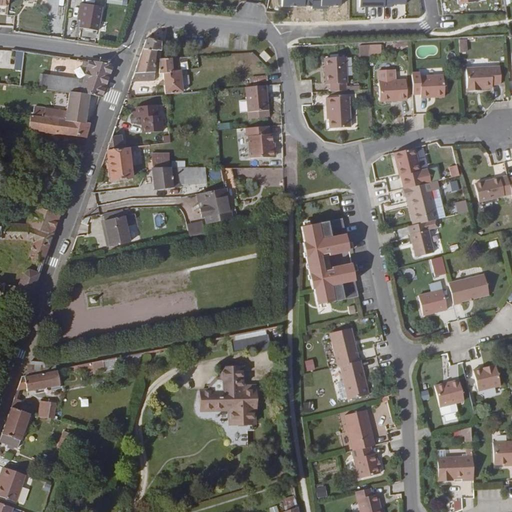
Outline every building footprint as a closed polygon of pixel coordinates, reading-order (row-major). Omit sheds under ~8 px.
[(77,11),(80,11),(76,41),(94,43),(99,7),(78,4),(77,11)] [(296,16),(287,16),(288,26),(296,26),(296,16)] [(162,39),(144,35),(130,76),(155,76),(155,51),(157,48),(162,48),(164,40),(162,39)] [(360,44),(360,55),(382,55),(382,44),(360,44)] [(0,50),(0,67),(10,67),(10,51),(0,50)] [(264,50),(259,56),(267,62),(272,57),(264,50)] [(15,70),(23,70),(24,51),(16,51),(15,70)] [(160,70),(164,70),(165,90),(182,88),(180,66),(172,67),(170,55),(160,56),(160,70)] [(324,85),(329,85),(329,93),(346,92),(346,84),(348,84),(346,58),(324,57),(324,85)] [(105,95),(114,65),(91,62),(86,80),(43,74),(41,88),(72,91),(92,93),(103,95),(105,95)] [(483,63),(468,63),(468,71),(483,71),(483,63)] [(502,86),(500,71),(483,71),(468,71),(469,93),(478,93),(478,90),(494,90),(494,86),(502,86)] [(420,78),(420,75),(412,75),(413,95),(421,95),(421,100),(444,99),(443,77),(420,78)] [(381,103),(408,101),(406,82),(380,83),(381,103)] [(255,121),(274,119),(270,84),(250,86),(255,121)] [(86,122),(92,93),(72,91),(68,109),(66,118),(86,122)] [(331,129),(351,128),(350,98),(327,98),(328,114),(331,114),(331,129)] [(68,109),(36,105),(36,115),(66,118),(68,109)] [(144,126),(148,126),(148,132),(164,131),(163,117),(159,117),(158,106),(139,107),(139,117),(143,117),(144,126)] [(406,131),(425,129),(423,114),(404,117),(406,131)] [(67,133),(87,136),(92,122),(86,122),(66,118),(36,115),(35,129),(67,133)] [(276,134),(274,134),(273,126),(250,128),(251,136),(252,136),(253,157),(277,156),(279,154),(278,141),(276,141),(276,134)] [(125,136),(112,138),(106,152),(127,148),(125,136)] [(147,144),(151,167),(156,167),(152,144),(147,144)] [(132,180),(127,148),(106,152),(112,183),(132,180)] [(444,161),(452,157),(449,149),(440,153),(444,161)] [(429,170),(421,172),(416,150),(395,155),(401,177),(403,177),(406,190),(432,184),(429,170)] [(13,187),(19,189),(27,154),(20,153),(13,187)] [(458,164),(449,167),(452,177),(460,174),(458,164)] [(184,181),(182,167),(156,167),(159,191),(184,186),(184,181)] [(210,181),(211,168),(182,167),(184,181),(210,181)] [(511,196),(509,183),(508,180),(478,187),(483,210),(511,203),(511,196)] [(438,190),(436,183),(432,184),(406,190),(404,190),(407,198),(412,197),(418,225),(429,223),(438,221),(436,214),(431,192),(438,190)] [(212,223),(236,218),(230,188),(229,188),(202,193),(207,217),(210,217),(212,223)] [(389,192),(391,201),(404,198),(402,189),(389,192)] [(441,212),(441,203),(438,190),(431,192),(436,214),(441,212)] [(29,205),(30,210),(37,211),(39,203),(14,196),(13,201),(29,205)] [(418,225),(412,197),(407,198),(413,227),(418,225)] [(459,203),(462,215),(469,214),(466,202),(459,203)] [(125,210),(106,214),(107,219),(126,215),(125,210)] [(32,262),(43,266),(61,217),(37,211),(34,226),(21,223),(20,225),(4,221),(0,220),(0,295),(20,297),(30,302),(40,275),(29,270),(26,272),(20,287),(0,285),(0,235),(36,244),(31,259),(32,262)] [(112,246),(131,242),(126,215),(107,219),(107,220),(112,246)] [(325,257),(353,251),(347,219),(306,229),(309,244),(306,244),(310,260),(315,293),(319,292),(321,306),(362,298),(356,268),(328,274),(325,257)] [(188,222),(190,234),(206,231),(203,220),(188,222)] [(418,225),(413,227),(409,228),(410,233),(416,259),(433,254),(428,231),(431,231),(429,223),(418,225)] [(429,260),(433,277),(447,273),(443,256),(429,260)] [(483,274),(448,283),(453,304),(489,295),(483,274)] [(423,317),(447,311),(443,292),(418,298),(423,317)] [(352,329),(330,333),(337,367),(342,366),(359,361),(352,329)] [(261,354),(278,351),(275,335),(237,342),(239,353),(261,349),(261,354)] [(96,375),(122,370),(120,359),(95,364),(95,368),(96,375)] [(313,359),(304,361),(307,372),(317,369),(313,359)] [(56,364),(33,361),(27,377),(57,371),(56,364)] [(349,399),(369,394),(362,361),(359,361),(342,366),(349,399)] [(478,392),(501,386),(495,366),(474,371),(478,392)] [(236,443),(255,444),(255,423),(251,423),(251,419),(261,419),(261,408),(263,408),(262,386),(251,385),(250,367),(229,367),(229,379),(223,378),(219,384),(218,389),(209,388),(208,408),(237,408),(236,423),(236,443)] [(27,377),(24,378),(20,390),(29,389),(30,392),(59,386),(63,386),(60,371),(57,371),(27,377)] [(440,406),(464,402),(459,381),(436,387),(440,406)] [(48,415),(48,418),(57,419),(58,404),(43,404),(42,414),(48,415)] [(35,415),(13,408),(1,443),(23,450),(35,415)] [(366,411),(345,417),(353,452),(371,447),(374,447),(366,411)] [(426,429),(425,429),(427,439),(433,438),(431,427),(426,429)] [(496,466),(511,467),(511,445),(496,446),(496,466)] [(371,447),(353,452),(352,452),(356,478),(379,474),(376,455),(372,455),(371,447)] [(449,483),(449,480),(474,479),(473,460),(438,460),(439,483),(449,483)] [(2,478),(4,478),(1,486),(21,493),(26,478),(5,469),(2,478)] [(463,500),(463,509),(472,508),(471,485),(451,486),(451,495),(461,495),(461,500),(463,500)] [(0,497),(17,504),(21,493),(1,486),(0,489),(0,497)] [(316,488),(318,498),(327,497),(325,487),(316,488)] [(367,498),(366,490),(352,494),(356,511),(377,511),(374,496),(367,498)] [(285,510),(298,507),(296,496),(283,498),(285,510)] [(454,500),(453,511),(461,511),(462,501),(454,500)] [(0,511),(13,511),(15,507),(0,501),(0,511)] [(331,502),(328,509),(333,511),(335,511),(339,506),(331,502)]
